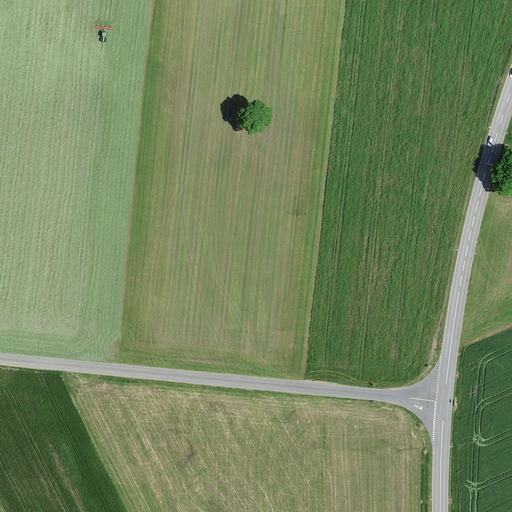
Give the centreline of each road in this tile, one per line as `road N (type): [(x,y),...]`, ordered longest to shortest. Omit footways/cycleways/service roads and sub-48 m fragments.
road 1 (tertiary): [(0,360),(443,400)]
road 2 (tertiary): [(511,91),(456,299),(443,400)]
